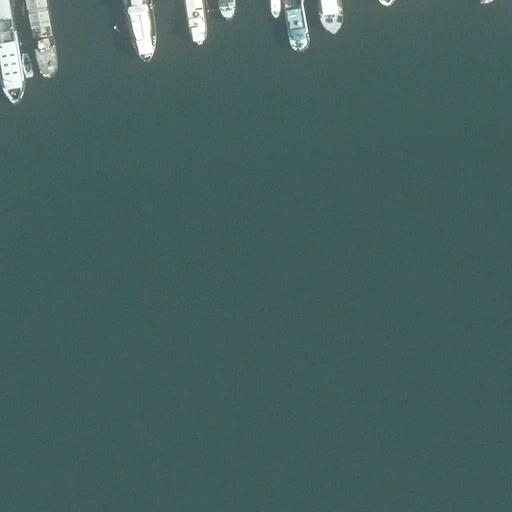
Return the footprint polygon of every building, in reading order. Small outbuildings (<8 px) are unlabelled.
[(0,0),(0,47),(1,49),(2,51),(3,53),(5,54),(7,56),(9,57),(11,58),(13,59),(15,58),(17,56),(18,54),(19,52),(20,50),(21,48),(21,46),(21,44),(12,0),(0,0)] [(24,0),(31,31),(32,34),(34,36),(35,39),(40,44),(41,45),(42,46),(43,46),(44,46),(45,46),(46,45),(46,44),(47,41),(48,38),(48,35),(49,32),(49,28),(43,0),(24,0)] [(82,0),(89,43),(90,46),(91,49),(92,52),(93,55),(95,58),(97,61),(99,63),(101,66),(103,68),(106,70),(109,71),(110,69),(112,66),(113,63),(115,60),(116,57),(116,54),(117,51),(117,47),(117,44),(117,41),(116,38),(109,0),(82,0)] [(121,0),(125,23),(125,26),(126,30),(128,34),(129,38),(131,41),(133,45),(135,48),(137,52),(139,55),(142,58),(145,60),(148,63),(150,59),(152,56),(153,52),(154,48),(155,44),(156,40),(156,36),(156,32),(156,28),(156,24),(155,20),(151,0),(121,0)] [(184,0),(187,20),(193,36),(194,37),(195,38),(196,39),(197,39),(199,40),(200,40),(201,39),(202,39),(204,38),(204,37),(205,36),(206,34),(206,33),(206,17),(203,0),(184,0)] [(218,0),(219,3),(219,6),(220,8),(222,11),(223,13),(224,15),(226,17),(228,19),(230,21),(232,22),(234,19),(235,16),(236,13),(237,10),(237,7),(238,4),(238,1),(237,0),(218,0)]
